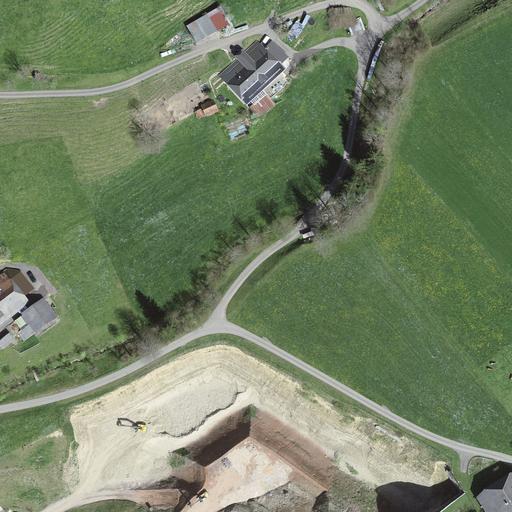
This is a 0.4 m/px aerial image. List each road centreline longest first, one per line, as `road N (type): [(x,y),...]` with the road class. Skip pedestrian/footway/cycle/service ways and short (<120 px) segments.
road 1 (track): [(216,326),(227,295),(261,256),(299,230),(340,175),(371,43),(422,0)]
road 2 (track): [(261,26),(101,90),(0,94)]
road 3 (track): [(339,0),(261,26),(291,54),(339,39),(367,52)]
